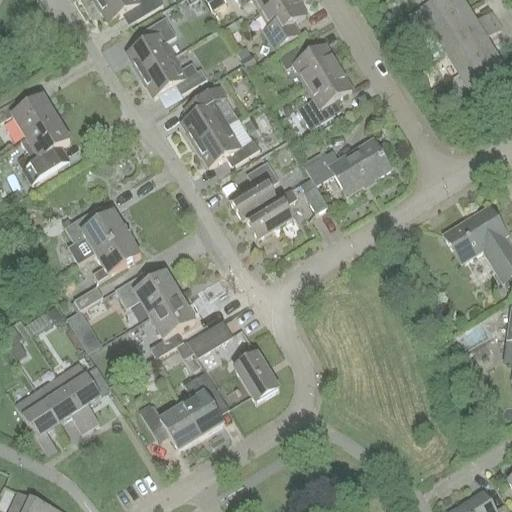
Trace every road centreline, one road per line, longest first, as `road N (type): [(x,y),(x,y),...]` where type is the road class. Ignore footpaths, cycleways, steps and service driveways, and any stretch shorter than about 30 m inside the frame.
road 1 (residential): [(263,304),(57,0)]
road 2 (residential): [(199,483),(305,410),(295,353),(263,304)]
road 3 (residential): [(263,304),(446,184)]
road 4 (residential): [(446,184),(334,0)]
